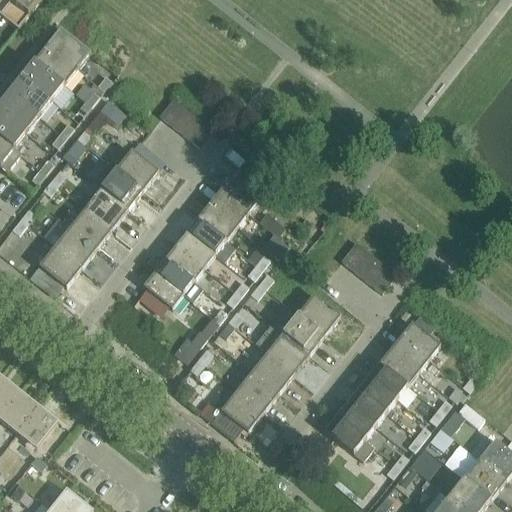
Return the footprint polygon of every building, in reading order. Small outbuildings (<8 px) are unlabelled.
[(0,0),(0,18),(2,20),(17,0),(0,0)] [(19,33),(45,0),(17,0),(2,20),(19,33)] [(91,58),(61,35),(48,51),(78,75),(91,58)] [(78,75),(48,51),(35,67),(65,91),(78,75)] [(65,91),(35,67),(23,83),(52,107),(65,91)] [(104,97),(112,87),(106,82),(98,92),(104,97)] [(52,107),(23,83),(10,99),(40,123),(52,107)] [(92,112),(100,102),(94,97),(86,107),(92,112)] [(40,123),(10,99),(0,111),(0,117),(27,139),(40,123)] [(170,130),(185,111),(175,103),(160,122),(170,130)] [(84,122),(92,112),(86,107),(78,117),(84,122)] [(180,138),(195,119),(185,111),(170,130),(180,138)] [(27,139),(0,117),(0,142),(15,154),(27,139)] [(191,146),(206,127),(195,119),(180,138),(191,146)] [(201,154),(216,135),(206,127),(191,146),(201,154)] [(66,144),(75,134),(68,129),(60,139),(66,144)] [(84,150),(92,140),(86,135),(78,145),(84,150)] [(58,154),(66,144),(60,139),(52,149),(58,154)] [(15,154),(0,142),(0,170),(8,177),(22,160),(15,154)] [(76,160),(84,150),(78,145),(70,155),(76,160)] [(159,177),(133,156),(117,175),(144,197),(159,177)] [(46,180),(54,170),(48,165),(40,175),(46,180)] [(38,190),(46,180),(40,175),(32,185),(38,190)] [(144,197),(117,175),(102,195),(129,216),(144,197)] [(58,192),(67,181),(60,176),(52,186),(58,192)] [(283,189),(273,181),(268,188),(278,195),(283,189)] [(259,206),(231,184),(220,197),(248,220),(259,206)] [(51,201),(58,192),(52,186),(44,196),(51,201)] [(129,216),(102,195),(87,214),(113,235),(129,216)] [(248,220),(220,197),(209,211),(237,233),(248,220)] [(237,233),(209,211),(199,224),(227,247),(237,233)] [(113,235),(87,214),(71,233),(98,254),(113,235)] [(28,230),(36,220),(29,215),(21,225),(28,230)] [(227,247),(199,224),(188,238),(216,260),(227,247)] [(20,240),(28,230),(21,225),(13,235),(20,240)] [(98,254),(71,233),(56,252),(83,273),(98,254)] [(216,260),(188,238),(177,251),(205,274),(216,260)] [(276,258),(284,248),(278,243),(270,253),(276,258)] [(352,274),(367,256),(357,248),(342,266),(352,274)] [(205,274),(177,251),(166,265),(195,287),(205,274)] [(83,273),(56,252),(40,272),(41,273),(47,278),(64,291),(67,293),(83,273)] [(362,283),(377,264),(367,256),(352,274),(362,283)] [(263,275),(270,266),(264,261),(256,270),(263,275)] [(372,291),(387,272),(377,264),(362,283),(372,291)] [(195,287),(166,265),(156,278),(184,301),(195,287)] [(255,286),(263,275),(256,270),(248,281),(255,286)] [(382,299),(397,280),(387,272),(372,291),(382,299)] [(41,273),(32,284),(54,302),(64,291),(47,278),(41,273)] [(184,301),(156,278),(144,292),(156,302),(152,307),(159,314),(164,308),(173,315),(184,301)] [(266,294),(274,285),(268,280),(260,289),(266,294)] [(241,303),(249,293),(243,287),(235,297),(241,303)] [(258,305),(266,294),(260,289),(251,300),(258,305)] [(233,313),(241,303),(235,297),(227,307),(233,313)] [(341,322),(314,301),(299,320),(325,341),(341,322)] [(220,330),(228,320),(221,314),(213,324),(220,330)] [(236,332),(243,323),(237,318),(229,327),(236,332)] [(325,341),(299,320),(284,339),(310,361),(325,341)] [(420,321),(414,329),(429,342),(436,333),(420,321)] [(226,344),(236,332),(229,327),(220,339),(226,344)] [(413,329),(402,342),(430,365),(441,351),(429,342),(414,329),(413,329)] [(310,361),(284,339),(274,332),(259,351),(268,359),(295,380),(310,361)] [(200,354),(208,344),(201,338),(193,348),(200,354)] [(402,342),(391,356),(419,378),(430,365),(402,342)] [(205,371),(213,361),(207,356),(199,366),(205,371)] [(391,356),(380,369),(408,392),(419,378),(391,356)] [(295,380),(268,359),(253,378),(279,399),(295,380)] [(197,381),(205,371),(199,366),(191,376),(197,381)] [(380,369),(369,383),(398,405),(408,392),(380,369)] [(279,399),(253,378),(238,397),(264,418),(279,399)] [(0,420),(19,396),(0,381),(0,420)] [(472,382),(464,392),(463,393),(469,398),(478,387),(472,382)] [(398,405),(369,383),(359,396),(387,418),(398,405)] [(0,424),(17,438),(38,412),(19,396),(0,420),(0,424)] [(387,418),(359,396),(348,410),(376,432),(387,418)] [(264,418),(238,397),(222,417),(244,434),(248,438),(264,418)] [(447,406),(438,415),(445,421),(453,411),(447,406)] [(376,432),(348,410),(337,423),(365,445),(376,432)] [(465,410),(459,418),(479,434),(485,425),(465,410)] [(37,454),(58,427),(38,412),(17,438),(37,454)] [(437,431),(445,421),(438,415),(430,425),(437,431)] [(449,425),(441,434),(448,439),(451,442),(465,424),(455,416),(449,425)] [(222,417),(212,429),(234,446),(244,434),(222,417)] [(365,445),(337,423),(326,437),(354,460),(365,445)] [(424,432),(416,442),(423,447),(431,437),(424,432)] [(440,434),(430,446),(443,456),(453,445),(440,434)] [(408,452),(415,457),(423,447),(416,442),(408,452)] [(511,458),(496,446),(480,465),(507,486),(511,479),(511,458)] [(48,471),(37,462),(32,468),(42,477),(48,471)] [(507,486),(480,465),(465,484),(491,505),(507,486)] [(486,511),(491,505),(465,484),(450,503),(460,511),(486,511)] [(428,486),(422,492),(436,503),(441,496),(428,486)] [(20,490),(12,500),(18,506),(26,495),(20,490)] [(87,511),(67,495),(53,511),(87,511)] [(387,502),(380,511),(381,511),(389,511),(394,507),(387,502)] [(460,511),(450,503),(442,511),(460,511)]
